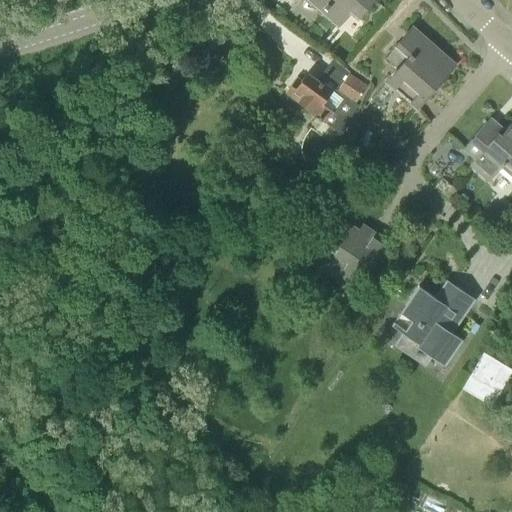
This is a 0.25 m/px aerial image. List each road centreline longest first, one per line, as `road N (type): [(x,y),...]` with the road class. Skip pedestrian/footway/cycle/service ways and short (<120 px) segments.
road 1 (unclassified): [(440,209),(395,167),(501,49)]
road 2 (tertiary): [(0,50),(148,0)]
